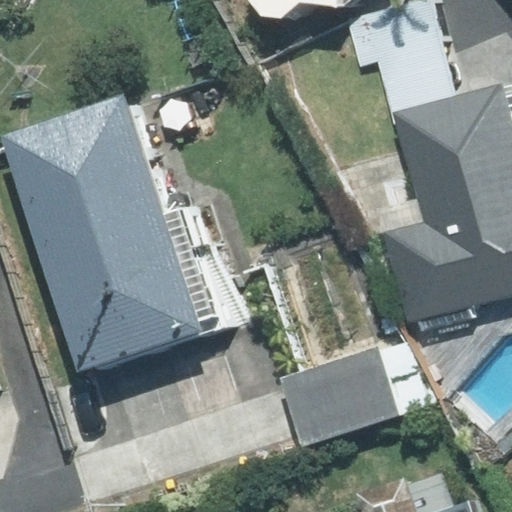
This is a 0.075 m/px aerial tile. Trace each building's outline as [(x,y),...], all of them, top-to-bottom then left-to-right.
[(328,4),(368,7),(368,0),(275,0),(286,19),(310,21),(328,4)] [(428,320),(511,296),(511,86),(416,114),(449,231),(406,243),(428,320)] [(147,89),(22,132),(104,371),(229,327),(226,317),(238,313),(202,208),(189,212),(147,89)] [(392,352),(287,379),(304,447),(409,420),(392,352)] [(488,511),(485,499),(463,505),(453,465),(367,488),(372,511),(488,511)]
